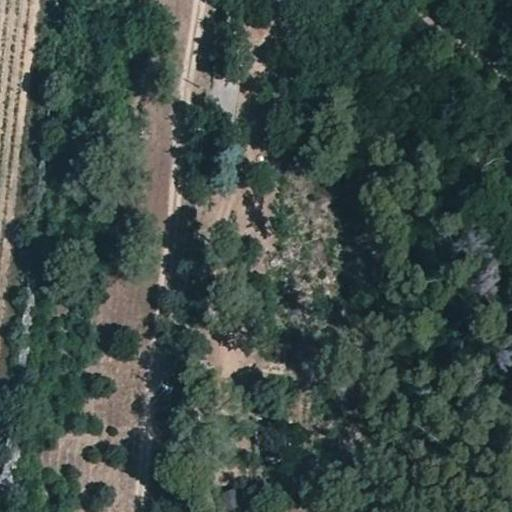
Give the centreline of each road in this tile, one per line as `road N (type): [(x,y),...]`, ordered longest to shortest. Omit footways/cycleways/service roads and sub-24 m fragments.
road 1 (track): [(196,0),(137,511)]
road 2 (track): [(403,0),(511,81)]
